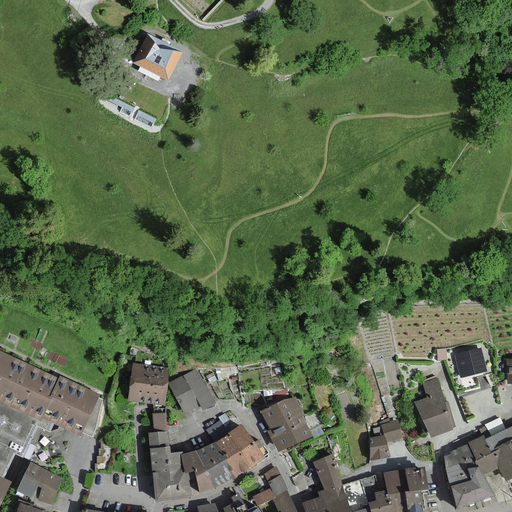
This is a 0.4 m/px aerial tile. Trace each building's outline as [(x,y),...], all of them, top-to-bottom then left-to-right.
[(184,51),(149,34),(136,62),(170,78),(184,51)] [(456,354),(461,377),(486,371),(481,348),(456,354)] [(59,379),(0,351),(0,400),(41,420),(43,417),(65,427),(80,434),(99,395),(60,376),(59,379)] [(164,404),(169,368),(162,368),(134,364),(131,385),(129,400),(144,402),(151,403),(153,403),(164,404)] [(194,371),(171,383),(178,396),(181,400),(187,412),(203,403),(207,409),(216,403),(207,387),(197,369),(194,371)] [(416,402),(429,436),(454,426),(437,378),(423,383),(428,398),(416,402)] [(295,396),(265,411),(274,429),(271,431),(278,445),(281,451),(312,435),(302,416),(305,415),(295,396)] [(0,473),(5,476),(15,454),(23,458),(30,442),(35,445),(42,432),(50,436),(63,431),(65,427),(43,417),(41,420),(0,400),(0,473)] [(153,403),(151,403),(155,433),(167,431),(164,404),(153,403)] [(207,430),(211,435),(216,442),(228,434),(227,434),(228,433),(225,428),(221,421),(207,430)] [(398,422),(382,425),(385,435),(386,441),(401,438),(398,422)] [(227,434),(228,434),(249,467),(250,468),(253,466),(259,463),(264,459),(257,448),(253,442),(242,424),(231,431),(228,433),(227,434)] [(511,425),(484,438),(469,444),(474,456),(476,462),(478,467),(482,476),(499,468),(504,479),(511,475),(511,425)] [(149,434),(151,449),(169,446),(167,431),(155,433),(151,434),(149,434)] [(244,470),(249,467),(228,434),(218,441),(216,442),(227,459),(225,460),(235,476),(239,473),(244,470)] [(373,459),(389,456),(386,441),(385,435),(376,437),(369,439),(370,445),(373,459)] [(225,460),(227,459),(216,442),(196,451),(215,488),(225,482),(235,476),(225,460)] [(476,462),(474,456),(469,444),(464,447),(462,447),(443,455),(447,465),(451,474),(466,467),(467,472),(478,467),(476,462)] [(169,446),(151,449),(154,473),(187,468),(183,456),(182,452),(171,453),(170,446),(169,446)] [(196,451),(183,456),(187,468),(187,473),(196,470),(197,478),(201,492),(205,491),(215,488),(196,451)] [(317,467),(324,487),(326,490),(343,483),(342,480),(333,454),(314,462),(317,467)] [(110,463),(110,455),(99,455),(97,455),(97,463),(109,463),(110,463)] [(39,499),(52,504),(62,479),(29,464),(18,491),(17,494),(27,498),(28,496),(33,497),(37,486),(43,488),(39,499)] [(277,497),(287,492),(276,467),(265,472),(277,497)] [(404,470),(407,485),(409,491),(403,492),(408,511),(424,511),(422,495),(421,490),(428,489),(425,467),(408,469),(404,470)] [(471,479),(469,475),(467,472),(466,467),(451,474),(446,476),(451,487),(471,479)] [(482,476),(478,467),(467,472),(469,475),(471,479),(451,487),(459,507),(490,494),(482,476)] [(157,500),(190,495),(187,473),(187,468),(154,473),(155,477),(157,500)] [(379,500),(369,502),(371,511),(406,511),(408,511),(403,492),(409,491),(407,485),(404,470),(385,473),(386,478),(387,489),(383,490),(379,491),(377,492),(379,500)] [(0,508),(14,480),(5,476),(0,473),(0,508)] [(379,500),(377,492),(379,491),(375,478),(375,475),(343,483),(350,511),(371,511),(369,502),(379,500)] [(325,511),(350,511),(343,483),(326,490),(323,491),(320,492),(321,496),(325,511)] [(273,499),(279,511),(296,511),(287,492),(277,497),(273,499)] [(259,511),(257,508),(251,511),(245,502),(244,503),(238,493),(231,496),(234,502),(239,511),(259,511)] [(308,511),(307,511),(325,511),(321,496),(310,500),(304,502),(308,511)] [(20,501),(16,511),(44,511),(45,510),(20,501)] [(239,511),(234,502),(223,508),(224,511),(239,511)] [(197,506),(198,511),(217,511),(214,503),(197,506)]
